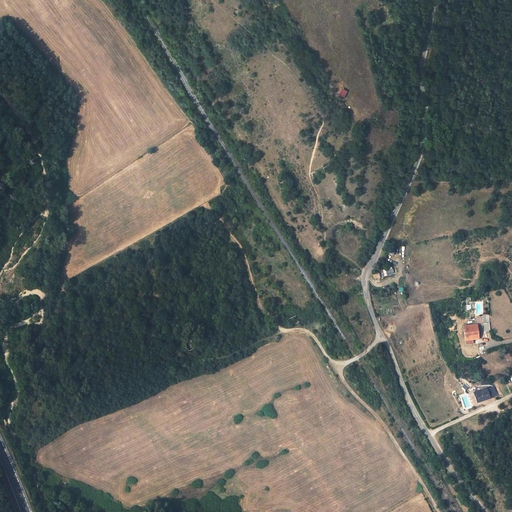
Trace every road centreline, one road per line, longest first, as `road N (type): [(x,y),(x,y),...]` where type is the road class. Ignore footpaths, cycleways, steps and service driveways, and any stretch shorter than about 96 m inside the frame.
road 1 (unclassified): [(434,0),(417,164),(365,289),(416,415),(485,511)]
road 2 (track): [(381,335),(344,366),(343,380),(383,423),(438,511)]
road 3 (track): [(284,330),(262,308),(243,252),(207,204)]
